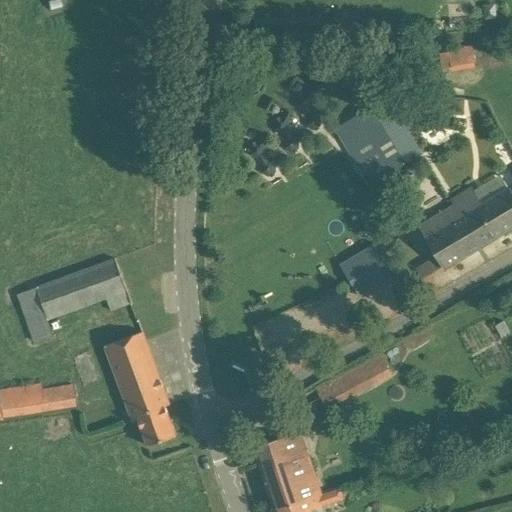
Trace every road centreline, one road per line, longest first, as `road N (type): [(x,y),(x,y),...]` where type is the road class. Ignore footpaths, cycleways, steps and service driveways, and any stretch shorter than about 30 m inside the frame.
road 1 (tertiary): [(213,423),(187,297),(184,235),(213,0)]
road 2 (unclassified): [(213,423),(511,262)]
